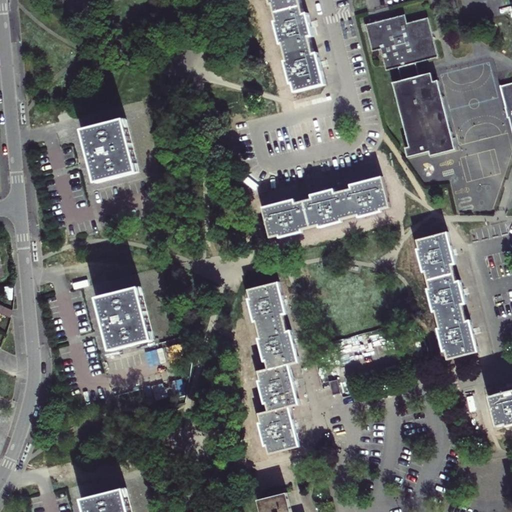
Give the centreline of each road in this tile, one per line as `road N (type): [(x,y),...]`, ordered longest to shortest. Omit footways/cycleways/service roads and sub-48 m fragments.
road 1 (residential): [(20,202),(34,376),(0,478)]
road 2 (residential): [(1,0),(20,202)]
